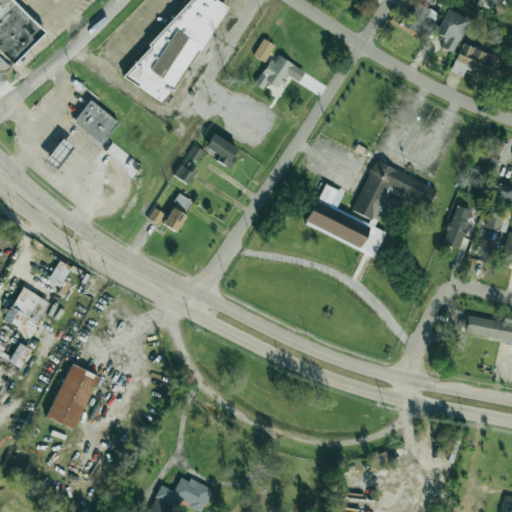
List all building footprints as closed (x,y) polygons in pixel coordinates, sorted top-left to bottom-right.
[(43,32),(10,0),(0,0),(0,52),(12,64),(43,32)] [(179,0),(130,82),(166,104),(226,5),(217,0),(179,0)] [(505,3),(497,0),(492,0),(489,10),(501,14),(505,3)] [(404,25),(424,37),(437,14),(417,2),(404,25)] [(439,46),(452,53),(469,20),(447,9),(434,33),(443,38),(439,46)] [(263,62),(274,46),(263,39),(252,55),(263,62)] [(492,78),(503,52),(492,48),(489,55),(462,43),(450,71),(462,76),(466,66),(492,78)] [(279,89),(293,65),(274,53),(255,85),(261,89),(266,81),(279,89)] [(72,122),(100,144),(117,122),(89,100),(72,122)] [(219,155),(215,162),(229,168),(238,147),(211,135),(205,149),(219,155)] [(475,169),(493,174),(502,144),(484,138),(475,169)] [(55,169),(72,147),(62,139),(44,160),(55,169)] [(195,160),(201,150),(192,145),(186,156),(195,160)] [(374,256),(385,232),(375,228),(389,197),(384,194),(387,187),(428,206),(436,188),(374,160),(351,211),(370,219),(368,223),(329,206),(336,190),(323,184),(305,225),(374,256)] [(178,164),(173,177),(189,183),(194,169),(178,164)] [(490,195),(510,201),(511,194),(511,187),(494,182),(490,195)] [(459,249),(471,210),(454,205),(442,243),(459,249)] [(502,207),(487,206),(486,228),(501,230),(502,207)] [(176,232),(185,215),(172,207),(162,224),(176,232)] [(164,214),(154,208),(147,218),(157,225),(164,214)] [(511,264),(511,231),(507,231),(500,262),(511,264)] [(58,287),(71,268),(58,260),(47,280),(58,287)] [(49,303),(21,287),(2,320),(30,336),(49,303)] [(464,335),(511,342),(511,321),(468,314),(464,335)] [(8,362),(20,369),(31,350),(18,343),(8,362)] [(74,430),(97,376),(69,364),(46,418),(74,430)] [(160,485),(148,511),(167,511),(172,501),(197,511),(201,511),(211,489),(180,476),(173,491),(160,485)] [(511,511),(511,497),(503,495),(499,511),(511,511)]
